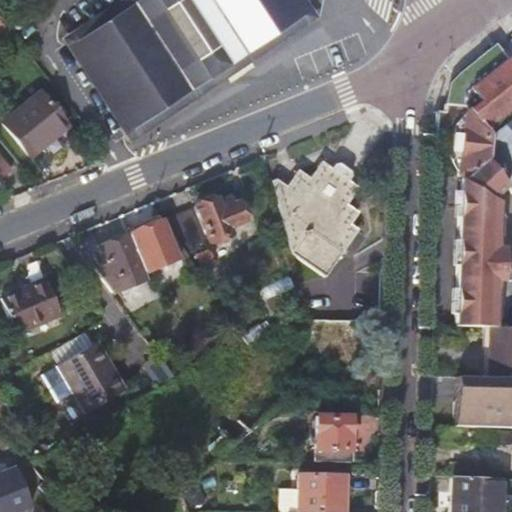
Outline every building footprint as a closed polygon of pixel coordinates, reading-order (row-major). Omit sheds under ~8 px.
[(306,0),(118,0),(60,39),(130,144),(319,19),(306,0)] [(0,47),(12,38),(0,22),(0,47)] [(445,91),(442,113),(458,114),(465,109),(489,137),(511,118),(511,65),(495,44),(481,54),(453,76),(447,86),(445,91)] [(33,48),(25,55),(30,61),(38,54),(33,48)] [(0,122),(27,157),(64,128),(37,93),(0,121),(0,122)] [(451,151),(452,176),(456,178),(452,188),(457,184),(486,161),(489,137),(465,109),(458,114),(442,113),(434,112),(434,131),(433,149),(451,151)] [(511,118),(489,137),(486,161),(506,184),(511,191),(511,118)] [(0,157),(0,177),(10,170),(0,157)] [(457,184),(455,260),(504,217),(488,198),(506,184),(486,161),(457,184)] [(286,186),(277,180),(270,182),(290,253),(324,278),(357,231),(349,225),(358,213),(347,206),(358,189),(348,182),(342,178),(328,168),(319,162),(307,178),(296,171),(286,186)] [(331,164),(328,168),(342,178),(348,182),(351,177),(350,173),(335,163),(331,164)] [(215,199),(163,220),(184,253),(228,235),(226,228),(244,221),(237,204),(230,206),(227,200),(217,203),(215,199)] [(455,260),(454,325),(486,326),(511,327),(511,272),(504,272),(504,217),(455,260)] [(163,220),(127,235),(142,272),(177,258),(163,220)] [(107,291),(144,277),(142,272),(127,235),(97,247),(104,266),(92,271),(107,291)] [(0,303),(13,336),(59,316),(44,280),(0,297),(0,303)] [(348,360),(348,320),(308,318),(300,318),(299,359),(301,362),(304,365),(338,366),(342,366),(346,364),(348,360)] [(511,327),(486,326),(484,377),(511,377),(511,327)] [(48,354),(54,364),(88,344),(82,334),(48,354)] [(250,336),(241,341),(250,354),(256,347),(250,336)] [(92,342),(88,344),(105,373),(109,371),(92,342)] [(122,392),(109,371),(105,373),(88,344),(54,364),(65,383),(84,414),(122,392)] [(173,475),(183,488),(216,460),(274,411),(287,400),(270,381),(216,427),(218,432),(205,444),(199,437),(184,449),(192,459),(173,475)] [(84,414),(65,383),(48,393),(66,425),(84,414)] [(511,391),(448,390),(447,425),(511,427),(511,391)] [(313,415),(312,463),(349,464),(349,417),(313,415)] [(449,463),(449,477),(474,478),(474,465),(449,463)] [(13,467),(0,472),(0,511),(25,511),(30,510),(13,467)] [(295,490),(293,511),(341,511),(343,476),(295,475),(295,490)] [(499,511),(501,479),(474,478),(449,477),(447,477),(446,511),(499,511)] [(293,511),(295,490),(277,490),(276,511),(293,511)]
